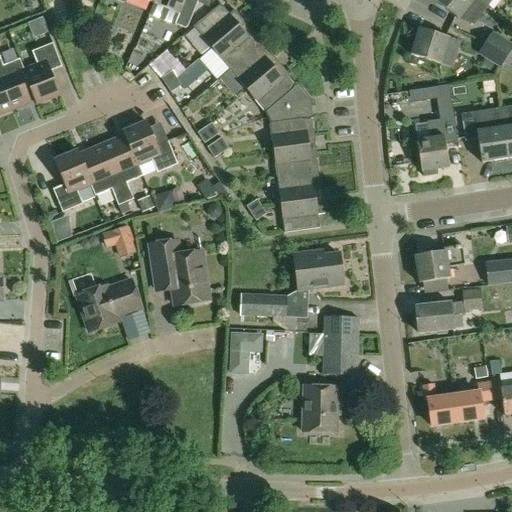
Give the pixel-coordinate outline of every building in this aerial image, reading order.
[(156,0),(155,4),(180,14),(175,24),(186,29),(188,27),(198,3),(199,2),(194,0),(156,0)] [(434,0),(434,1),(459,20),(474,0),(434,0)] [(195,28),(212,48),(245,20),(236,10),(230,15),(222,5),(195,28)] [(212,48),(231,70),(262,44),(253,34),(255,32),(245,20),(212,48)] [(442,64),(450,39),(419,29),(411,55),(442,64)] [(486,44),(507,58),(511,50),(511,44),(493,33),(486,44)] [(38,64),(25,69),(25,70),(37,102),(36,102),(38,106),(61,96),(52,72),(63,67),(54,44),(33,52),(38,64)] [(248,90),(281,63),(272,52),(270,53),(262,44),(231,70),(248,90)] [(501,68),(507,58),(486,44),(480,54),(501,68)] [(25,70),(25,69),(21,59),(5,66),(0,53),(0,77),(13,111),(36,102),(37,102),(25,70)] [(152,61),(132,78),(144,93),(165,76),(152,61)] [(291,74),(281,63),(248,90),(265,110),(295,83),(289,76),(291,74)] [(177,78),(173,72),(162,79),(167,85),(177,78)] [(184,73),(177,78),(182,85),(184,89),(192,83),(184,73)] [(0,116),(13,111),(0,77),(0,116)] [(167,85),(171,93),(182,85),(177,78),(167,85)] [(297,82),(295,83),(265,110),(272,125),(312,119),(313,119),(311,98),(297,82)] [(437,171),(450,169),(446,146),(459,144),(454,119),(448,86),(434,89),(439,121),(427,123),(429,140),(417,142),(422,173),(423,177),(437,175),(437,171)] [(511,108),(501,110),(509,159),(511,158),(511,108)] [(509,159),(501,110),(462,116),(467,142),(478,140),(482,164),(509,159)] [(275,149),(317,144),(315,129),(313,129),(312,119),(272,125),(275,149)] [(124,132),(126,136),(126,135),(139,167),(140,166),(153,161),(158,173),(179,165),(169,142),(158,146),(148,122),(124,132)] [(219,134),(213,124),(206,129),(212,138),(219,134)] [(206,129),(199,133),(205,143),(212,138),(206,129)] [(126,136),(103,145),(127,203),(135,200),(128,184),(144,177),(140,166),(139,167),(126,135),(126,136)] [(229,148),(222,138),(215,143),(222,153),(229,148)] [(215,143),(209,148),(215,158),(222,153),(215,143)] [(319,159),(317,144),(275,149),(279,176),(318,171),(317,159),(319,159)] [(103,145),(80,154),(80,155),(93,186),(92,186),(96,197),(113,190),(120,206),(127,203),(103,145)] [(79,192),(92,186),(93,186),(80,155),(80,154),(79,151),(55,161),(66,185),(54,190),(64,213),(84,204),(79,192)] [(282,203),(324,199),(322,183),(320,184),(318,171),(279,176),(282,203)] [(206,200),(215,194),(208,183),(199,189),(206,200)] [(150,196),(138,202),(143,213),(155,208),(150,196)] [(324,199),(282,203),(286,233),(320,228),(319,215),(326,214),(324,199)] [(258,200),(248,207),(252,214),(263,207),(258,200)] [(127,203),(120,206),(123,215),(131,212),(127,203)] [(219,219),(223,215),(223,209),(219,205),(213,206),(209,210),(209,216),(214,219),(219,219)] [(252,214),(256,220),(267,213),(263,207),(252,214)] [(117,246),(121,258),(138,253),(129,226),(112,231),(103,234),(108,248),(117,246)] [(176,307),(210,302),(203,252),(180,255),(178,241),(151,245),(158,292),(173,289),(176,307)] [(2,258),(20,258),(20,245),(3,244),(2,258)] [(450,279),(449,267),(446,253),(446,252),(415,256),(420,284),(423,283),(425,294),(449,291),(447,279),(450,279)] [(311,253),(295,255),(299,291),(344,285),(340,254),(312,258),(311,253)] [(511,261),(487,264),(489,287),(495,286),(503,285),(504,285),(511,284),(511,261)] [(90,333),(120,323),(118,316),(126,313),(126,314),(142,309),(133,281),(109,289),(108,286),(78,297),(90,333)] [(416,308),(418,333),(454,329),(453,316),(466,314),(466,311),(483,309),(481,290),(463,292),(464,303),(416,308)] [(261,318),(288,319),(287,297),(263,295),(241,296),(240,317),(261,318)] [(323,375),(358,377),(360,319),(325,318),(323,375)] [(297,320),(297,333),(308,333),(308,320),(297,320)] [(256,336),(232,335),(231,374),(247,374),(248,347),(257,348),(261,348),(261,337),(256,336)] [(476,381),(489,378),(487,367),(474,369),(476,381)] [(489,383),(491,401),(502,399),(504,416),(511,415),(511,388),(502,390),(500,381),(489,383)] [(481,402),(491,401),(489,383),(478,385),(479,393),(454,397),(457,423),(483,419),(481,402)] [(457,423),(454,397),(435,400),(433,385),(422,386),(425,402),(428,402),(432,427),(457,423)] [(340,405),(340,389),(305,388),(303,433),(336,434),(337,405),(340,405)]
